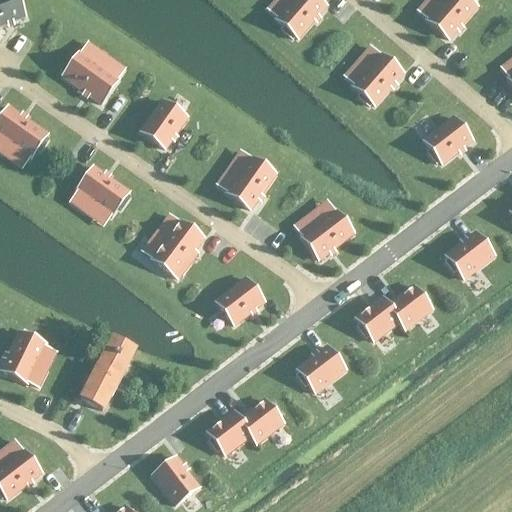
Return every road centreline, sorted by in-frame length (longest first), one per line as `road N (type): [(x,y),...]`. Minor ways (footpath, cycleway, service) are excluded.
road 1 (residential): [(328,297),(1,72)]
road 2 (residential): [(105,467),(328,297)]
road 3 (residential): [(328,297),(511,159)]
road 4 (residential): [(511,143),(354,0)]
road 5 (residential): [(105,467),(0,406)]
